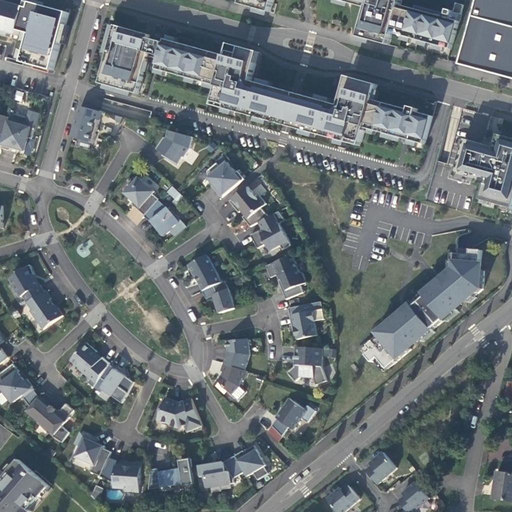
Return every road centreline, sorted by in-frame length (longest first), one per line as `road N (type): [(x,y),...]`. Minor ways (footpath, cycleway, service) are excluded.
road 1 (residential): [(341,449),(495,324)]
road 2 (residential): [(41,189),(93,0)]
road 3 (residential): [(495,324),(506,350),(479,434),(467,511)]
road 4 (residential): [(345,59),(511,106)]
road 5 (residential): [(125,0),(267,38)]
